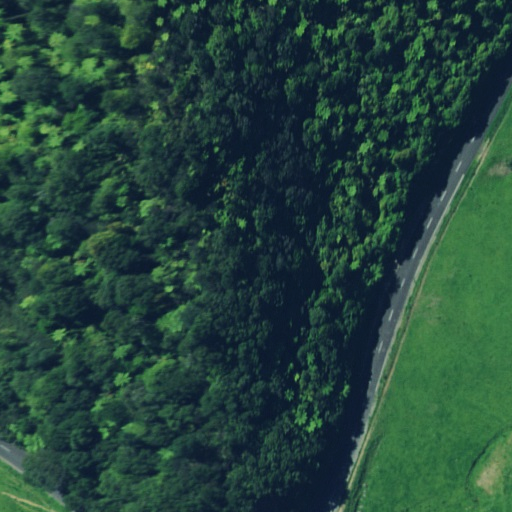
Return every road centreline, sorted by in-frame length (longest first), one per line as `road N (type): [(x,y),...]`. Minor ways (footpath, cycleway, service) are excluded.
road 1 (unclassified): [(308,511),(401,316),(454,158),(511,64)]
road 2 (unclassified): [(0,414),(66,427),(129,511)]
